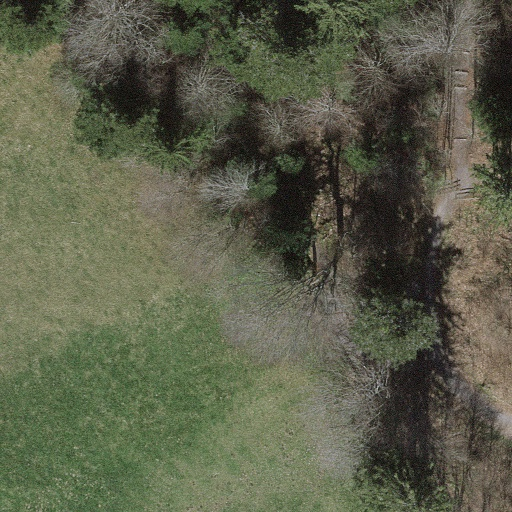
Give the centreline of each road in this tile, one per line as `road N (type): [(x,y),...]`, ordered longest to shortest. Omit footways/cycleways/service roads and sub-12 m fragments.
road 1 (track): [(438,318),(294,148),(253,0)]
road 2 (track): [(511,427),(478,409),(448,376),(438,318)]
